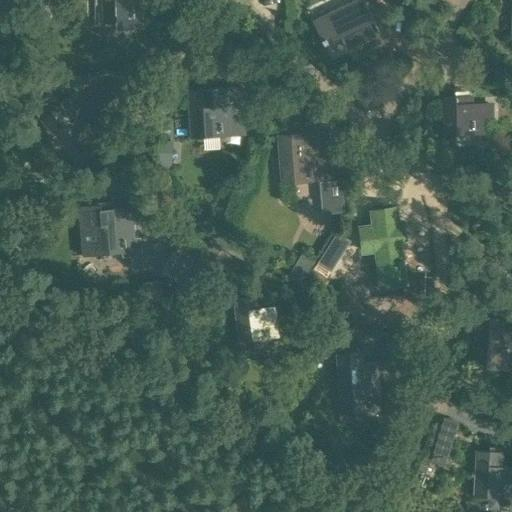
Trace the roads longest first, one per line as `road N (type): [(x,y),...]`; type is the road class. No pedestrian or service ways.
road 1 (track): [(0,305),(363,511)]
road 2 (track): [(385,511),(442,370),(432,184)]
